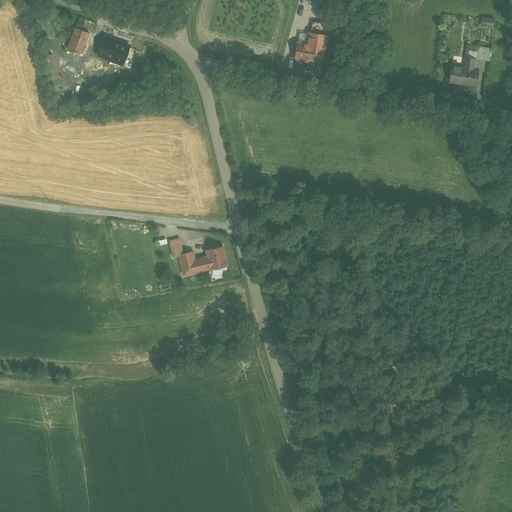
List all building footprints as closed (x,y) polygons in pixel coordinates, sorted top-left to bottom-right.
[(498,27),(498,17),(484,17),(484,27),(498,27)] [(299,42),(295,62),(324,68),(328,48),(324,48),(328,26),(312,23),(308,44),(299,42)] [(89,33),(76,28),(68,48),(81,53),(89,33)] [(92,61),(88,73),(98,77),(101,70),(106,56),(118,60),(124,43),(102,35),(92,61)] [(92,61),(86,59),(76,57),(78,69),(88,73),(92,61)] [(451,65),(448,84),(478,88),(480,77),(481,70),(478,70),(479,61),(465,59),(464,67),(451,65)] [(107,72),(101,70),(98,77),(97,80),(93,79),(90,88),(99,91),(107,72)] [(208,256),(195,259),(193,250),(179,254),(184,275),(198,271),(210,268),(211,269),(227,265),(223,245),(206,249),(208,256)]
